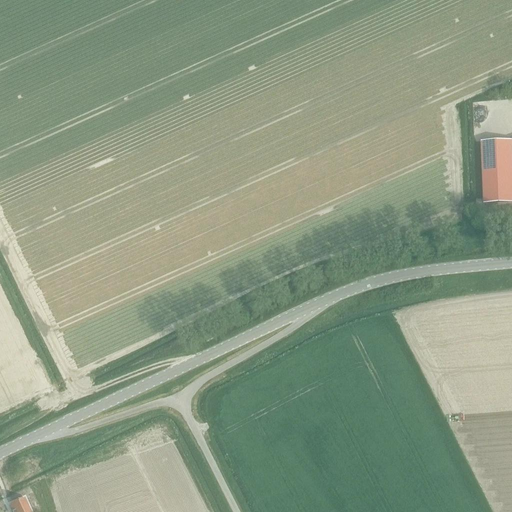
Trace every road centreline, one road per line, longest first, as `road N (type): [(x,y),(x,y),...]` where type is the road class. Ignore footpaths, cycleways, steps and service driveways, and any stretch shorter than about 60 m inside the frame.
road 1 (tertiary): [(322,301),(20,442)]
road 2 (track): [(195,361),(128,375),(0,438)]
road 3 (tertiary): [(322,301),(414,273),(511,263)]
road 4 (tertiary): [(178,398),(322,301)]
road 5 (tertiary): [(20,442),(178,398)]
road 6 (unclassified): [(235,511),(178,398)]
